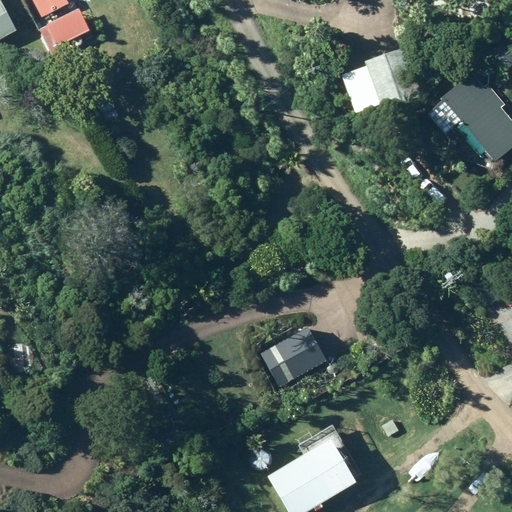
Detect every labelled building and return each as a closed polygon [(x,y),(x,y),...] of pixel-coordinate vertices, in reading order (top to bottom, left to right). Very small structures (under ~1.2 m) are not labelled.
[(0,0),(0,42),(18,33),(0,0)] [(82,9),(41,29),(59,62),(66,59),(60,47),(93,31),(82,9)] [(420,96),(401,47),(362,61),(381,111),(420,96)] [(482,88),(469,72),(438,99),(457,122),(448,130),(473,160),(482,152),(492,163),(511,145),(511,122),(499,107),(503,104),(486,84),(482,88)] [(342,345),(356,336),(345,319),(331,327),(342,345)] [(260,352),(279,390),(330,364),(312,327),(260,352)] [(388,366),(395,376),(403,371),(396,361),(388,366)] [(383,427),(389,436),(400,431),(393,420),(383,427)] [(319,511),(327,508),(325,504),(360,484),(337,441),(272,478),(291,511),(310,511),(317,508),(319,511)]
